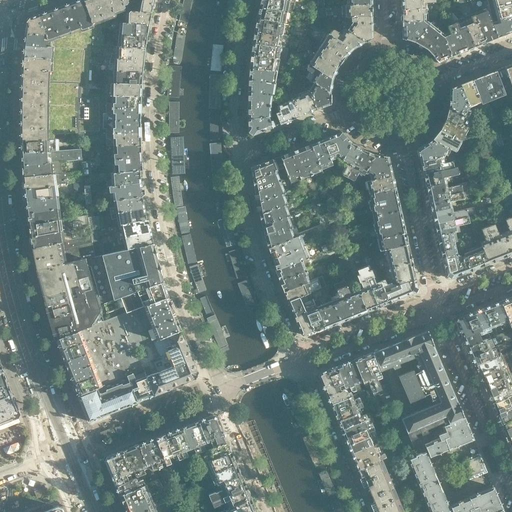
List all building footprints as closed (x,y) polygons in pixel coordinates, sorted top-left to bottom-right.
[(97,39),(83,0),(78,0),(72,2),(88,47),(93,45),(97,39)] [(106,28),(95,0),(83,0),(97,39),(103,32),(106,28)] [(117,24),(115,16),(108,0),(95,0),(106,28),(117,24)] [(126,12),(124,5),(122,0),(108,0),(115,16),(126,12)] [(153,5),(153,0),(141,0),(138,12),(151,13),(153,5)] [(183,0),(178,24),(188,26),(194,0),(183,0)] [(216,0),(211,39),(223,41),(228,0),(216,0)] [(288,12),(290,0),(287,0),(260,0),(258,7),(285,12),(288,12)] [(423,9),(423,2),(434,2),(434,0),(400,0),(401,10),(423,9)] [(511,16),(511,0),(492,0),(495,8),(485,10),(488,18),(497,15),(498,20),(511,16)] [(88,47),(72,2),(61,6),(76,47),(84,48),(88,47)] [(371,4),(348,5),(345,6),(346,19),(349,18),(371,17),(371,4)] [(488,18),(485,10),(483,5),(472,9),(485,42),(496,38),(492,26),(490,22),(488,18)] [(76,47),(61,6),(50,10),(63,46),(76,47)] [(283,23),(285,12),(258,7),(256,19),(283,23)] [(485,42),(472,9),(471,7),(460,11),(462,18),(474,47),(485,42)] [(424,16),(424,14),(427,14),(427,9),(423,9),(401,10),(402,22),(420,21),(420,16),(424,16)] [(88,94),(88,82),(83,82),(84,53),(84,48),(76,47),(63,46),(50,10),(29,18),(26,22),(23,50),(21,65),(21,74),(20,84),(20,93),(20,103),(20,113),(20,122),(20,132),(20,141),(53,140),(78,138),(78,135),(86,135),(104,134),(105,95),(88,94)] [(149,24),(151,13),(138,12),(130,10),(126,12),(115,16),(117,24),(119,23),(121,23),(149,24)] [(511,31),(511,16),(498,20),(499,23),(492,26),(496,38),(511,31)] [(372,39),(371,17),(349,18),(349,21),(351,24),(351,28),(349,31),(365,42),(368,40),(372,39)] [(474,47),(462,18),(459,19),(460,22),(452,25),(463,51),(474,47)] [(281,35),(283,23),(256,19),(254,31),(281,35)] [(414,42),(426,24),(421,21),(420,21),(402,22),(402,38),(414,42)] [(147,36),(149,24),(121,23),(121,31),(116,31),(116,35),(147,36)] [(426,49),(438,32),(426,24),(414,42),(426,49)] [(463,51),(452,25),(447,28),(449,34),(444,36),(452,56),(463,51)] [(173,58),(173,59),(174,60),(174,61),(175,62),(175,63),(177,65),(179,64),(180,63),(181,62),(182,61),(182,60),(183,59),(183,58),(187,34),(186,32),(186,31),(185,31),(184,30),(182,29),(181,29),(179,30),(178,30),(177,31),(177,32),(173,57),(173,58)] [(365,42),(349,31),(347,30),(343,37),(336,32),(333,32),(331,35),(352,49),(356,47),(359,45),(362,43),(365,42)] [(278,47),(281,35),(254,31),(252,42),(278,47)] [(145,48),(120,47),(116,47),(103,47),(103,32),(97,39),(93,45),(88,47),(84,48),(84,53),(110,54),(110,59),(143,60),(145,48)] [(452,56),(444,36),(438,32),(426,49),(438,61),(452,56)] [(352,49),(331,35),(329,34),(326,40),(328,41),(325,45),(343,57),(345,55),(348,52),(350,51),(352,49)] [(145,48),(147,36),(116,35),(116,40),(120,40),(120,47),(145,48)] [(279,47),(278,47),(252,42),(250,54),(277,59),(279,47)] [(211,71),(222,72),(224,46),(213,45),(211,71)] [(343,57),(325,45),(321,51),(319,50),(316,54),(318,56),(336,68),(339,64),(340,62),(343,59),(343,57)] [(276,71),(278,59),(277,59),(250,54),(249,66),(276,71)] [(336,68),(318,56),(314,61),(313,60),(310,65),(332,79),(333,76),(334,73),(335,70),(336,68)] [(142,72),(143,60),(110,59),(110,64),(115,64),(115,71),(142,72)] [(511,74),(511,63),(496,70),(500,79),(510,75),(511,74)] [(167,97),(179,98),(182,66),(169,65),(167,97)] [(332,79),(310,65),(307,68),(308,71),(316,76),(312,82),(315,84),(330,93),(330,90),(330,87),(331,83),(331,82),(332,79)] [(274,83),(276,71),(249,66),(248,78),(274,83)] [(294,77),(298,72),(291,68),(289,74),(294,77)] [(506,94),(500,79),(496,70),(484,75),(494,99),(506,94)] [(141,84),(142,72),(115,71),(115,79),(107,79),(107,83),(141,84)] [(208,109),(220,109),(220,75),(208,75),(208,109)] [(494,99),(484,75),(471,80),(481,103),(481,104),(494,99)] [(271,95),(274,83),(248,78),(247,91),(271,95)] [(481,103),(471,80),(460,84),(468,104),(473,102),(474,106),(481,103)] [(140,96),(141,84),(107,83),(107,95),(140,96)] [(329,96),(330,93),(315,84),(310,92),(317,109),(330,104),(330,101),(330,98),(329,96)] [(468,104),(460,84),(449,89),(449,107),(465,116),(469,107),(468,104)] [(272,95),(271,95),(247,91),(247,104),(270,105),(272,95)] [(317,109),(310,92),(300,96),(301,97),(292,101),(298,117),(317,109)] [(140,120),(140,113),(140,108),(140,96),(107,95),(105,95),(104,134),(140,132),(140,120)] [(298,117),(292,101),(278,106),(277,109),(279,113),(276,114),(279,124),(298,117)] [(179,102),(170,102),(170,133),(179,133),(179,102)] [(268,118),(270,105),(247,104),(247,118),(268,118)] [(468,124),(470,118),(465,116),(449,107),(445,119),(465,129),(467,131),(470,125),(468,124)] [(494,120),(491,110),(485,113),(488,122),(494,120)] [(220,141),(219,111),(210,112),(211,142),(220,141)] [(272,127),(279,124),(276,114),(268,118),(247,118),(247,132),(252,135),(272,127)] [(462,135),(465,129),(445,119),(440,130),(462,141),(465,136),(462,135)] [(497,133),(494,120),(488,122),(493,134),(497,133)] [(462,141),(440,130),(432,139),(448,148),(453,151),(456,145),(459,147),(462,141)] [(140,132),(104,134),(104,139),(113,139),(114,146),(140,144),(140,132)] [(341,159),(350,142),(341,132),(321,140),(329,159),(336,156),(341,159)] [(87,148),(86,135),(78,135),(78,138),(79,149),(87,148)] [(171,174),(185,174),(183,136),(170,137),(171,174)] [(444,156),(448,148),(432,139),(417,150),(420,162),(440,157),(444,156)] [(54,151),(53,140),(20,141),(21,152),(54,151)] [(329,159),(321,140),(311,144),(320,168),(331,164),(329,159)] [(347,178),(361,150),(350,142),(341,159),(340,163),(345,166),(342,172),(343,176),(347,178)] [(225,182),(222,143),(210,144),(213,183),(225,182)] [(141,157),(140,144),(114,146),(115,154),(112,154),(113,159),(141,157)] [(321,170),(320,168),(311,144),(300,148),(311,174),(321,170)] [(87,159),(87,148),(79,149),(80,160),(80,162),(88,161),(87,159)] [(311,174),(300,148),(290,152),(301,178),(311,174)] [(80,160),(79,149),(54,151),(21,152),(21,157),(22,166),(50,163),(55,162),(74,161),(80,160)] [(365,171),(374,155),(361,150),(347,178),(350,180),(354,178),(358,172),(363,175),(365,171)] [(301,178),(290,152),(280,156),(284,167),(289,180),(296,178),(297,180),(301,178)] [(392,175),(388,156),(374,155),(365,171),(370,174),(371,179),(392,175)] [(276,170),(284,167),(280,156),(272,159),(250,168),(252,179),(276,170)] [(142,170),(141,157),(113,159),(113,164),(116,164),(117,172),(139,170),(142,170)] [(455,166),(454,163),(452,161),(442,163),(440,157),(420,162),(422,174),(455,166)] [(89,174),(88,161),(80,162),(81,170),(82,175),(89,174)] [(51,174),(50,163),(22,166),(22,177),(51,174)] [(446,181),(444,175),(461,171),(460,165),(455,166),(422,174),(425,186),(446,181)] [(140,183),(140,178),(139,170),(117,172),(112,173),(112,180),(106,181),(106,188),(109,188),(140,183)] [(280,180),(276,170),(252,179),(254,191),(280,180)] [(51,184),(51,174),(22,177),(24,189),(51,184)] [(91,190),(89,174),(82,175),(83,180),(84,191),(91,190)] [(392,175),(371,179),(367,180),(369,192),(395,186),(392,175)] [(179,176),(171,177),(175,207),(183,206),(179,176)] [(283,192),(285,191),(280,180),(254,191),(256,202),(283,192)] [(428,198),(466,190),(464,184),(447,188),(446,181),(425,186),(428,198)] [(144,194),(144,189),(141,188),(141,187),(140,183),(109,188),(109,193),(113,192),(114,200),(115,200),(142,196),(144,194)] [(58,195),(56,184),(51,184),(24,189),(25,200),(53,196),(58,195)] [(225,186),(215,187),(220,214),(230,212),(225,186)] [(397,198),(395,186),(369,192),(371,199),(368,199),(369,204),(397,198)] [(94,204),(91,190),(84,191),(86,205),(94,204)] [(451,206),(450,200),(467,196),(466,190),(428,198),(431,211),(451,206)] [(328,199),(325,191),(317,194),(320,202),(328,199)] [(285,203),(287,202),(283,192),(256,202),(259,214),(285,203)] [(57,219),(55,207),(53,196),(25,200),(29,223),(57,219)] [(144,208),(143,203),(142,196),(115,200),(117,208),(109,209),(110,214),(144,208)] [(400,209),(397,198),(369,204),(370,209),(373,208),(374,215),(400,209)] [(341,210),(338,199),(331,201),(333,212),(341,210)] [(495,211),(493,208),(491,201),(488,203),(483,209),(481,212),(483,216),(495,211)] [(288,215),(289,214),(285,203),(259,214),(261,225),(288,215)] [(96,217),(94,204),(86,205),(88,214),(89,218),(96,217)] [(433,223),(466,215),(471,214),(470,208),(453,212),(451,206),(431,211),(433,223)] [(186,207),(177,208),(182,234),(191,232),(186,207)] [(146,219),(145,212),(144,208),(110,214),(111,219),(119,218),(120,224),(122,224),(146,219)] [(402,221),(400,209),(374,215),(376,222),(373,222),(374,227),(402,221)] [(343,222),(341,210),(333,212),(336,224),(343,222)] [(90,226),(89,218),(88,214),(57,219),(29,223),(31,235),(77,227),(90,226)] [(290,226),(292,225),(288,215),(261,225),(264,236),(290,226)] [(327,215),(321,217),(323,225),(329,223),(327,215)] [(457,230),(455,224),(468,221),(466,215),(433,223),(436,235),(451,232),(457,230)] [(230,216),(218,219),(226,249),(238,246),(230,216)] [(98,229),(96,217),(89,218),(90,226),(90,230),(98,229)] [(151,231),(150,226),(148,219),(146,219),(122,224),(123,232),(117,234),(118,239),(151,231)] [(405,232),(402,221),(374,227),(376,232),(378,231),(379,238),(405,232)] [(346,233),(343,222),(336,224),(339,235),(346,233)] [(511,254),(504,235),(496,238),(496,236),(497,235),(493,223),(487,226),(500,258),(511,254)] [(294,237),(290,226),(264,236),(267,247),(294,237)] [(500,258),(487,226),(481,228),(485,240),(487,239),(488,241),(480,244),(488,263),(500,258)] [(79,241),(77,227),(31,235),(33,248),(79,241)] [(100,243),(98,229),(90,230),(92,239),(92,244),(100,243)] [(302,246),(300,240),(302,239),(302,241),(313,237),(311,230),(294,237),(267,247),(269,252),(270,251),(273,258),(302,246)] [(153,243),(151,236),(152,236),(151,231),(118,239),(119,243),(125,242),(127,249),(153,243)] [(407,244),(406,239),(405,232),(379,238),(382,250),(387,248),(407,244)] [(456,254),(451,232),(436,235),(437,235),(439,249),(441,257),(456,254)] [(349,245),(346,233),(339,235),(341,247),(349,245)] [(190,234),(182,236),(188,264),(196,262),(190,234)] [(97,301),(85,259),(94,256),(92,244),(92,239),(79,241),(33,248),(36,270),(37,275),(40,286),(43,296),(45,302),(48,312),(49,317),(51,323),(54,333),(102,318),(97,301)] [(162,280),(161,276),(162,276),(161,274),(159,266),(159,265),(158,265),(158,262),(158,261),(156,256),(154,248),(153,243),(127,249),(102,255),(100,255),(102,261),(96,262),(94,256),(85,259),(97,301),(103,299),(163,281),(163,279),(162,280)] [(102,255),(100,243),(92,244),(94,256),(100,255),(102,255)] [(411,261),(407,244),(387,248),(391,266),(411,261)] [(488,263),(480,244),(465,250),(466,254),(461,256),(463,260),(460,261),(465,272),(479,266),(488,263)] [(301,259),(319,252),(318,247),(306,251),(307,253),(305,254),(302,246),(273,258),(275,264),(274,265),(275,269),(301,259)] [(238,247),(231,249),(238,275),(246,273),(238,247)] [(465,272),(460,261),(459,261),(456,254),(441,257),(445,276),(449,278),(450,278),(465,272)] [(305,270),(301,259),(275,269),(274,269),(279,280),(305,270)] [(417,288),(411,261),(391,266),(395,284),(399,283),(399,285),(394,287),(393,284),(388,286),(386,281),(381,283),(388,302),(415,292),(417,288)] [(207,290),(198,264),(188,267),(197,293),(207,290)] [(376,285),(372,277),(374,276),(371,268),(369,269),(367,264),(361,266),(377,307),(388,302),(381,283),(376,285)] [(377,307),(361,266),(358,268),(360,272),(357,273),(364,290),(359,292),(366,311),(377,307)] [(309,280),(305,270),(279,280),(283,291),(309,280)] [(288,301),(299,297),(310,292),(322,288),(317,277),(309,280),(283,291),(283,292),(284,292),(288,301)] [(259,309),(248,279),(237,283),(248,313),(259,309)] [(168,296),(163,281),(103,299),(106,309),(123,303),(125,310),(168,296)] [(366,311),(359,292),(348,296),(348,294),(349,292),(344,281),(339,283),(352,317),(366,311)] [(352,317),(339,283),(333,285),(338,296),(340,297),(341,299),(331,303),(338,322),(352,317)] [(324,328),(317,309),(310,292),(299,297),(313,332),(324,328)] [(135,348),(151,342),(152,342),(181,330),(181,329),(180,329),(180,327),(173,310),(172,309),(172,308),(171,306),(170,306),(169,302),(170,301),(169,299),(168,299),(168,297),(168,296),(125,310),(102,318),(54,333),(56,338),(60,349),(63,359),(65,364),(69,375),(71,380),(75,390),(77,395),(97,387),(127,375),(134,373),(143,369),(138,358),(135,348)] [(213,313),(207,296),(199,298),(205,315),(213,313)] [(313,332),(299,297),(288,301),(301,334),(305,335),(305,336),(313,332)] [(511,327),(511,303),(509,297),(500,301),(508,322),(511,328),(511,327)] [(508,322),(500,301),(491,305),(500,325),(508,322)] [(338,322),(331,303),(317,309),(324,328),(338,322)] [(500,325),(491,305),(482,308),(491,329),(500,325)] [(491,329),(482,308),(473,312),(481,331),(482,332),(491,329)] [(481,331),(473,312),(464,315),(473,334),(478,332),(481,331)] [(206,318),(221,354),(230,351),(216,314),(206,318)] [(473,334),(464,315),(457,318),(455,321),(456,321),(463,338),(473,334)] [(197,372),(192,360),(193,360),(193,359),(187,346),(187,344),(181,332),(182,331),(181,330),(152,342),(158,357),(165,355),(167,359),(169,359),(171,363),(170,367),(163,370),(162,367),(155,370),(156,372),(146,376),(153,395),(169,389),(182,384),(183,383),(195,378),(195,379),(196,378),(196,377),(197,374),(198,374),(198,373),(198,372),(197,372)] [(463,416),(444,371),(439,360),(438,359),(433,346),(433,345),(427,330),(413,336),(412,335),(401,340),(372,352),(373,352),(372,352),(380,371),(392,366),(393,369),(400,366),(398,363),(415,356),(419,364),(416,365),(419,371),(414,373),(413,371),(398,377),(409,403),(412,411),(434,401),(436,405),(400,419),(409,439),(416,436),(415,433),(420,431),(421,433),(426,431),(425,428),(444,420),(445,424),(463,416)] [(482,342),(480,337),(478,332),(473,334),(463,338),(467,348),(482,342)] [(486,340),(482,342),(467,348),(471,357),(490,349),(486,340)] [(494,359),(490,349),(471,357),(475,367),(494,359)] [(380,371),(372,352),(363,355),(377,390),(381,388),(377,378),(382,375),(380,371)] [(377,390),(363,355),(354,359),(362,381),(363,383),(368,381),(373,392),(377,390)] [(501,366),(502,366),(500,361),(498,362),(497,358),(494,359),(475,367),(478,375),(501,366)] [(362,381),(354,359),(345,363),(356,389),(360,388),(358,383),(362,381)] [(356,389),(345,363),(336,366),(343,384),(344,386),(347,388),(348,387),(349,389),(352,391),(356,389)] [(343,384),(336,366),(327,370),(336,393),(340,391),(338,386),(343,384)] [(482,384),(504,375),(501,366),(478,375),(482,384)] [(336,393),(327,370),(320,373),(320,372),(318,376),(327,397),(336,393)] [(137,402),(153,395),(146,376),(137,380),(134,373),(127,375),(130,383),(120,387),(120,385),(106,390),(107,392),(100,394),(97,387),(77,395),(82,408),(84,412),(88,421),(137,402)] [(504,375),(482,384),(486,393),(508,385),(504,375)] [(20,413),(7,381),(0,384),(0,424),(18,417),(20,413)] [(292,384),(283,387),(298,427),(308,423),(292,384)] [(511,393),(508,385),(486,393),(490,403),(511,393)] [(330,404),(352,395),(351,393),(348,392),(346,392),(345,389),(340,391),(336,393),(327,397),(330,404)] [(494,414),(511,406),(511,393),(490,403),(494,414)] [(401,405),(397,394),(391,396),(395,407),(401,405)] [(333,412),(360,401),(359,397),(353,399),(352,395),(330,404),(333,412)] [(359,412),(357,408),(362,406),(360,401),(333,412),(337,421),(359,412)] [(511,419),(511,406),(494,414),(499,424),(511,419)] [(244,412),(260,449),(271,444),(255,408),(244,412)] [(341,430),(364,420),(367,419),(365,414),(360,416),(359,412),(337,421),(341,430)] [(227,442),(216,416),(213,415),(207,417),(218,445),(227,442)] [(473,439),(468,428),(463,416),(445,424),(441,425),(446,437),(443,438),(442,437),(429,442),(425,444),(429,454),(430,456),(447,448),(448,449),(473,439)] [(218,445),(207,417),(198,420),(207,443),(211,441),(213,447),(218,445)] [(503,434),(511,430),(511,419),(499,424),(503,434)] [(207,443),(198,420),(189,424),(201,452),(205,450),(203,444),(207,443)] [(344,437),(371,426),(370,423),(366,425),(364,420),(341,430),(344,437)] [(201,452),(189,424),(181,427),(190,450),(194,448),(196,454),(201,452)] [(125,432),(122,425),(115,428),(118,435),(125,432)] [(370,436),(368,432),(373,430),(371,426),(344,437),(347,445),(370,436)] [(190,450),(181,427),(172,431),(183,459),(188,457),(186,451),(190,450)] [(109,438),(106,430),(100,433),(103,440),(109,438)] [(511,441),(511,430),(503,434),(507,443),(511,441)] [(183,459),(172,431),(164,434),(172,456),(176,455),(179,461),(183,459)] [(425,444),(429,442),(425,432),(416,436),(409,439),(415,454),(421,452),(422,454),(425,452),(427,455),(429,454),(425,444)] [(172,456),(164,434),(155,437),(166,466),(171,464),(168,458),(172,456)] [(311,434),(302,437),(313,467),(323,463),(311,434)] [(351,453),(378,442),(377,439),(372,441),(370,436),(347,445),(351,453)] [(166,466),(155,437),(146,441),(157,469),(166,466)] [(157,469),(146,441),(138,444),(147,467),(150,465),(153,471),(157,469)] [(207,461),(231,451),(227,442),(218,445),(213,447),(210,449),(209,451),(210,454),(202,457),(204,462),(207,461)] [(376,451),(375,447),(379,445),(378,442),(351,453),(354,460),(376,451)] [(147,467),(138,444),(129,448),(140,476),(145,474),(143,468),(147,467)] [(140,476),(129,448),(121,451),(129,473),(133,472),(135,476),(137,477),(140,476)] [(129,473),(121,451),(112,454),(123,483),(128,481),(125,475),(129,473)] [(236,463),(231,451),(207,461),(210,466),(207,467),(209,473),(220,469),(219,467),(222,465),(223,468),(236,463)] [(276,451),(264,455),(273,480),(285,476),(276,451)] [(357,469),(385,457),(383,454),(378,456),(376,451),(354,460),(357,469)] [(434,472),(427,455),(425,452),(422,454),(421,452),(415,454),(416,456),(407,459),(416,479),(434,472)] [(486,472),(479,453),(461,461),(469,479),(486,472)] [(123,483),(112,454),(105,457),(104,460),(115,486),(123,483)] [(393,488),(387,473),(396,469),(391,455),(385,457),(357,469),(361,477),(363,476),(372,496),(393,488)] [(241,475),(236,463),(223,468),(224,471),(221,472),(220,469),(209,473),(212,479),(215,478),(216,481),(220,483),(241,475)] [(325,469),(318,472),(327,496),(335,493),(325,469)] [(441,490),(434,472),(416,479),(423,497),(441,490)] [(179,484),(175,473),(167,476),(171,487),(179,484)] [(210,500),(245,486),(241,475),(220,483),(223,491),(214,494),(213,492),(207,495),(210,500)] [(119,495),(141,486),(143,486),(141,481),(136,483),(134,478),(128,481),(123,483),(115,486),(119,495)] [(288,481),(277,485),(286,509),(297,505),(288,481)] [(183,495),(179,485),(179,484),(171,487),(176,498),(183,495)] [(146,497),(141,486),(119,495),(123,506),(146,497)] [(250,498),(245,486),(210,500),(212,506),(218,504),(217,502),(226,499),(229,506),(250,498)] [(45,487),(35,491),(37,497),(47,493),(45,487)] [(494,511),(502,509),(497,498),(493,487),(467,497),(468,498),(450,505),(453,511),(468,511),(469,511),(494,511)] [(399,511),(403,511),(393,488),(372,496),(378,511),(399,511)] [(446,511),(450,511),(441,490),(423,497),(428,511),(446,511)] [(140,511),(150,508),(146,497),(123,506),(125,511),(140,511)] [(333,511),(344,511),(338,497),(329,500),(333,511)] [(256,511),(250,498),(229,506),(228,510),(228,511),(256,511)] [(168,511),(165,502),(150,508),(140,511),(168,511)]
